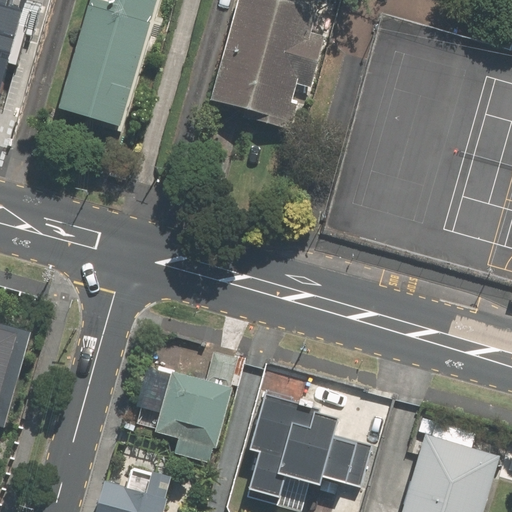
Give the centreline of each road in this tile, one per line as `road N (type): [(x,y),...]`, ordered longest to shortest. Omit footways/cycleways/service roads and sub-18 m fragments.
road 1 (secondary): [(128,246),(511,359)]
road 2 (tertiary): [(55,511),(128,246)]
road 3 (secondary): [(0,213),(128,246)]
